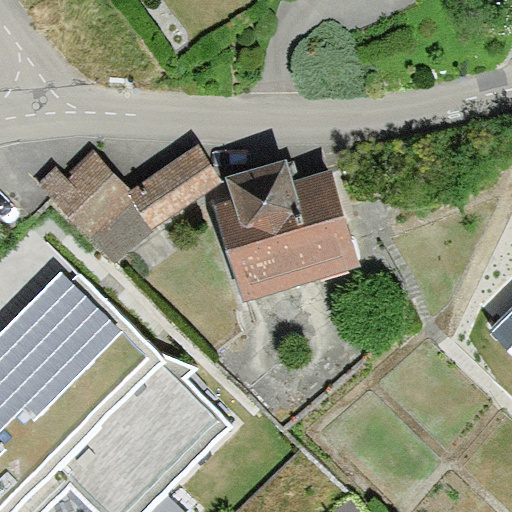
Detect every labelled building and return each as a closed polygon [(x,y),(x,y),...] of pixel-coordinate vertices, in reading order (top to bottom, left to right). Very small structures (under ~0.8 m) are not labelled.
[(103,153),(55,191),(124,263),(163,225),(230,183),(206,145),(138,191),(103,153)] [(245,215),(222,222),(245,295),(366,258),(346,191),(311,202),(297,156),(233,176),(245,215)] [(0,511),(50,511),(81,482),(110,511),(154,511),(237,431),(165,358),(65,256),(0,319),(0,511)] [(511,285),(475,327),(511,358),(511,285)] [(312,511),(303,500),(288,511),(312,511)]
